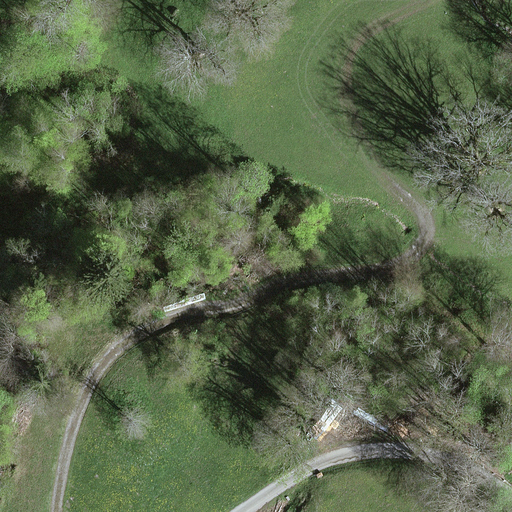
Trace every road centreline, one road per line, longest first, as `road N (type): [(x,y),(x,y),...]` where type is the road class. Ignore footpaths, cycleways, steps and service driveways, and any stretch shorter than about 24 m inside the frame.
road 1 (track): [(59,511),(81,408),(104,362),(135,340),(294,282),(365,277),(396,265),(425,231),(423,217),(357,140),(340,88),(343,55),(360,32),(436,0)]
road 2 (unclassified): [(243,511),(315,465),(368,451),(443,457),(511,491)]
